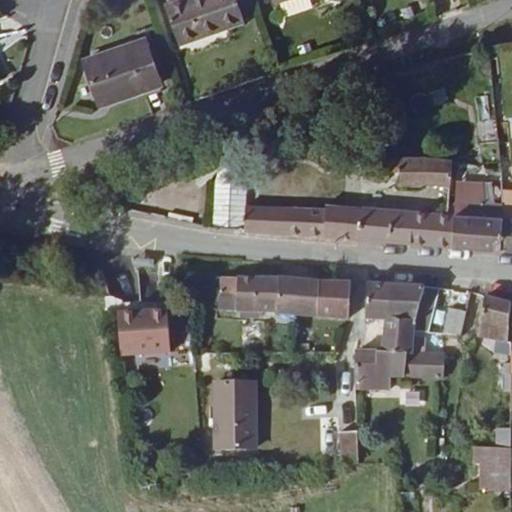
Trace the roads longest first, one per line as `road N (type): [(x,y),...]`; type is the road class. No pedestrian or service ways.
road 1 (unclassified): [(511,14),(58,161),(8,200)]
road 2 (unclassified): [(8,200),(217,247),(511,281)]
road 3 (residential): [(8,200),(12,149),(56,0)]
